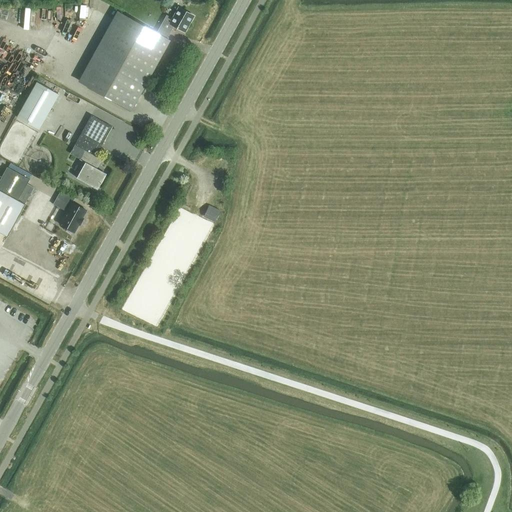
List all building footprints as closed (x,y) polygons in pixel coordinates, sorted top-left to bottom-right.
[(160,35),(167,39),(174,26),(185,32),(194,16),(179,7),(172,18),(167,15),(157,33),(160,35)] [(170,41),(167,39),(160,35),(157,33),(145,27),(127,16),(88,86),(132,111),(170,41)] [(17,117),(39,129),(59,94),(37,82),(27,100),(17,117)] [(85,150),(96,156),(112,127),(91,115),(75,145),(85,150)] [(96,157),(96,156),(85,150),(80,159),(85,163),(77,178),(98,190),(107,174),(97,169),(102,160),(96,157)] [(8,167),(0,180),(0,190),(18,200),(17,201),(24,205),(34,187),(27,184),(30,179),(8,167)] [(61,190),(53,204),(67,212),(60,224),(74,232),(79,224),(80,225),(83,219),(82,218),(87,210),(73,203),(75,198),(61,190)] [(26,206),(0,193),(0,234),(7,238),(26,206)] [(216,209),(209,205),(204,217),(216,223),(222,211),(216,209)]
